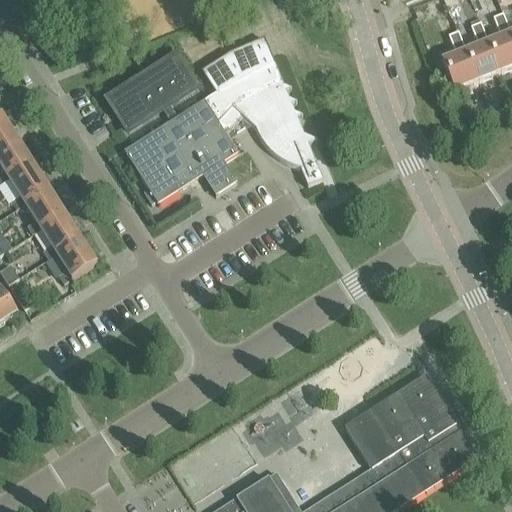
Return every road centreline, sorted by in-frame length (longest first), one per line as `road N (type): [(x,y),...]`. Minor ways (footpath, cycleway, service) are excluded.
road 1 (residential): [(212,375),(0,31)]
road 2 (residential): [(212,375),(442,228)]
road 3 (tertiary): [(442,228),(348,0)]
road 4 (tertiary): [(511,379),(442,228)]
road 5 (residential): [(77,467),(212,375)]
